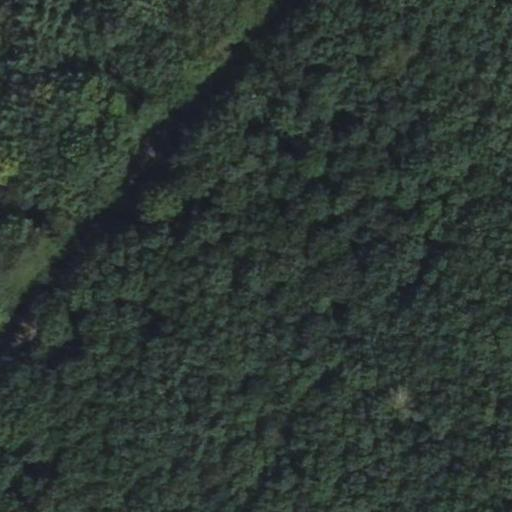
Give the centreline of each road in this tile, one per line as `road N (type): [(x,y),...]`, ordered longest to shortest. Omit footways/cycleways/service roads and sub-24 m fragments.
road 1 (track): [(0,343),(280,0)]
road 2 (track): [(362,0),(511,124)]
